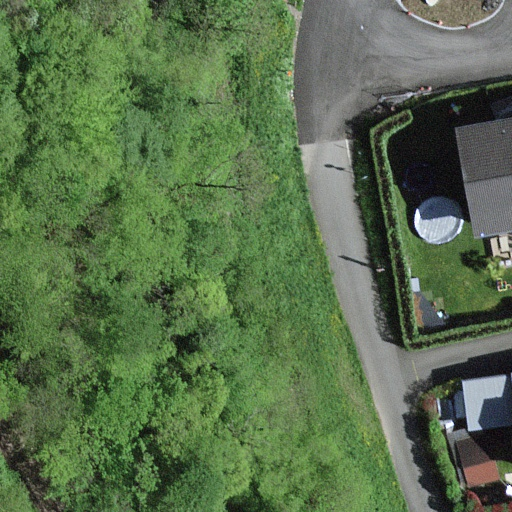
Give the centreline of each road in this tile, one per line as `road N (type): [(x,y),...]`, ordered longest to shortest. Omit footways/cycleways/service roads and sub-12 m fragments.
road 1 (residential): [(430,511),(329,193),(319,71)]
road 2 (residential): [(511,36),(319,71)]
road 3 (track): [(0,361),(80,511)]
